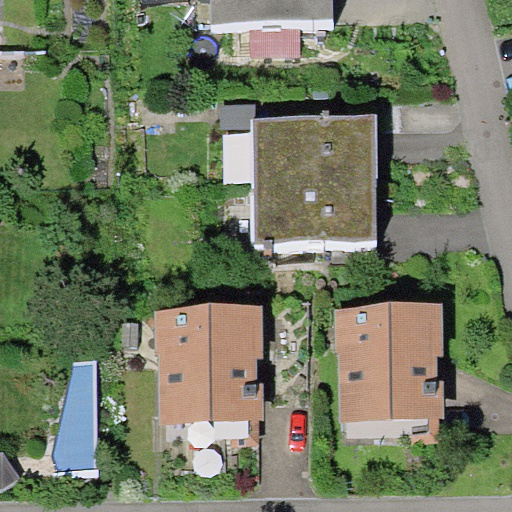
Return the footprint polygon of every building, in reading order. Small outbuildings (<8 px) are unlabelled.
[(334,0),(211,0),(212,23),(335,20),(334,0)] [(252,119),(254,185),(377,182),(375,115),(252,119)] [(377,182),(254,185),(256,244),(378,240),(377,182)] [(443,305),(335,307),(336,353),(339,353),(340,420),(445,418),(444,380),(438,380),(438,366),(438,355),(444,355),(443,305)] [(263,306),(155,308),(156,356),(158,356),(160,423),(264,421),(264,383),(258,383),(258,369),(257,358),(264,358),(263,306)]
